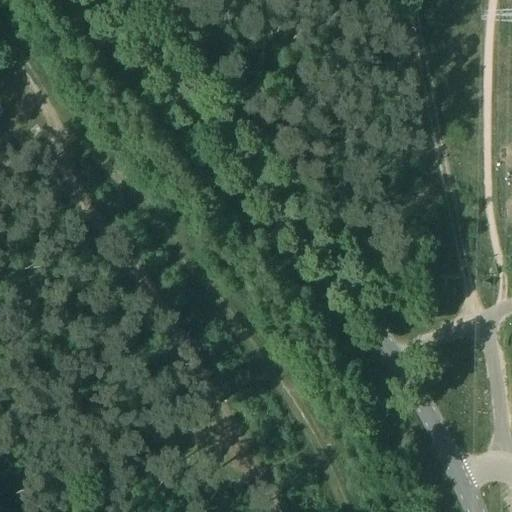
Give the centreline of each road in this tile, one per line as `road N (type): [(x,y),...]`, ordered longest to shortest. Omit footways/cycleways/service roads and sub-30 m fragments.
road 1 (residential): [(476,511),(397,360),(97,0)]
road 2 (track): [(506,462),(413,0)]
road 3 (track): [(269,511),(187,345),(74,187),(41,157),(10,158),(0,168)]
road 4 (track): [(0,38),(20,66),(41,157)]
